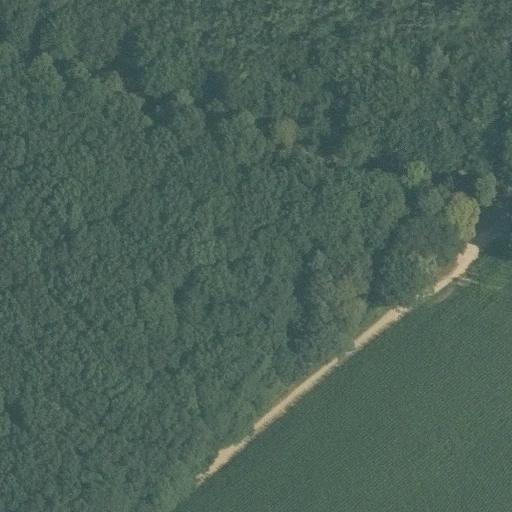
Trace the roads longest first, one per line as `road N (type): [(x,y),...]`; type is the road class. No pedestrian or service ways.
road 1 (tertiary): [(511,226),(0,91)]
road 2 (track): [(148,511),(503,224)]
road 3 (track): [(321,176),(328,147),(296,0)]
